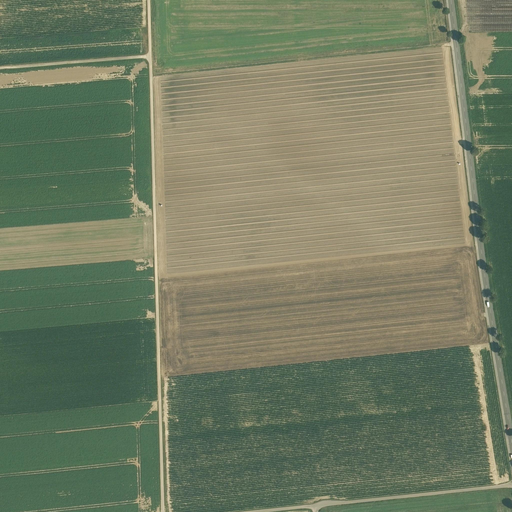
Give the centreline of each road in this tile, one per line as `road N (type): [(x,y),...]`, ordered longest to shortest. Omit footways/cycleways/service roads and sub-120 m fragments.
road 1 (track): [(148,0),(162,511)]
road 2 (secondary): [(450,0),(511,443)]
road 3 (track): [(455,43),(150,75)]
road 4 (track): [(511,485),(315,507)]
road 5 (track): [(150,56),(0,69)]
